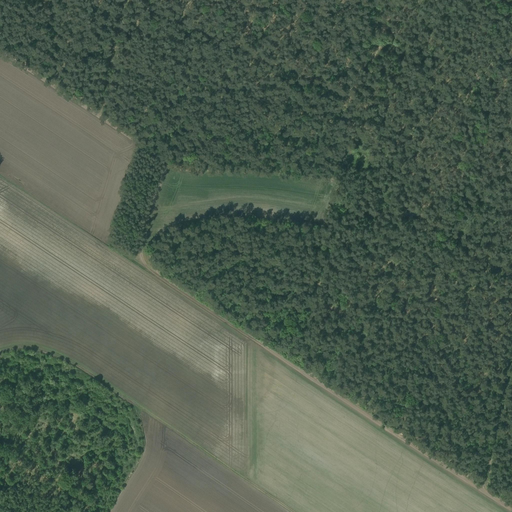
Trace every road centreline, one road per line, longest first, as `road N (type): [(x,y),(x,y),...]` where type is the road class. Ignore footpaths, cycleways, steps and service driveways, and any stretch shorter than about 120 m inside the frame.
road 1 (track): [(483,491),(145,267),(165,162),(0,48)]
road 2 (track): [(0,350),(43,346),(78,362),(290,511)]
road 3 (track): [(511,366),(483,491),(511,509)]
